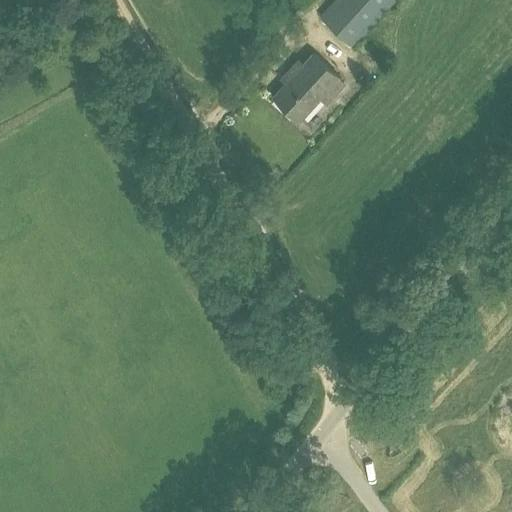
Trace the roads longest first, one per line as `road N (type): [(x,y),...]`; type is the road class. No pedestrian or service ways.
road 1 (track): [(344,406),(319,348),(114,0)]
road 2 (unclassified): [(324,430),(511,216)]
